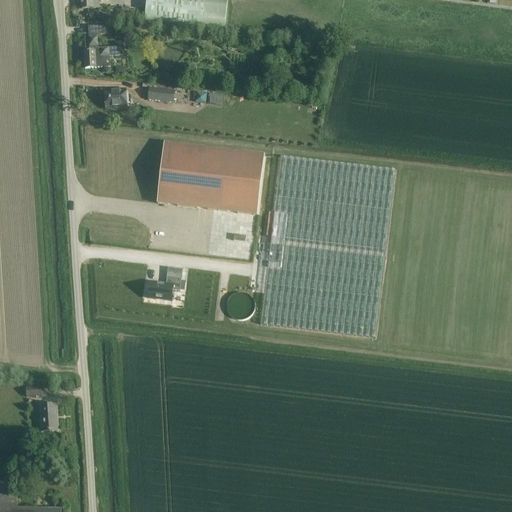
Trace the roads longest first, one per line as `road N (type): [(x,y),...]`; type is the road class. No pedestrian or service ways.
road 1 (unclassified): [(95,511),(59,0)]
road 2 (track): [(511,179),(276,150),(265,243)]
